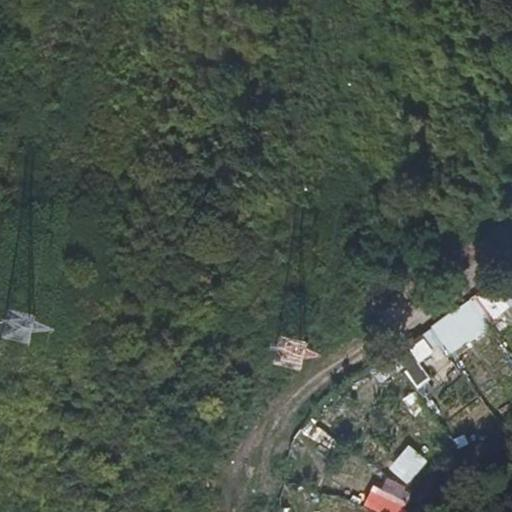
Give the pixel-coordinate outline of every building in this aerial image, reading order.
[(499,330),(511,316),(511,296),(494,279),(471,303),(499,330)] [(413,387),(431,376),(421,360),(445,345),(451,356),(488,333),(470,303),(391,352),(413,387)] [(2,314),(0,339),(27,341),(29,316),(2,314)] [(275,337),(270,363),(293,367),(298,341),(275,337)] [(396,511),(408,487),(389,478),(384,489),(354,476),(345,495),(383,511),(396,511)]
